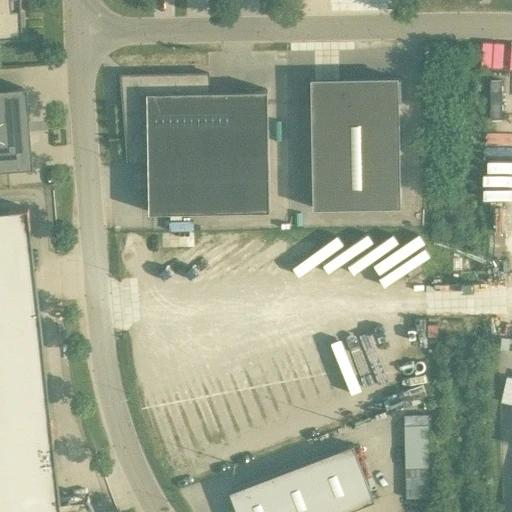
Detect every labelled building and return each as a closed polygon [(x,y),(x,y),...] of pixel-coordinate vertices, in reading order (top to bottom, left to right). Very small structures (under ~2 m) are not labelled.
[(0,0),(0,39),(23,39),(21,9),(20,9),(20,11),(12,11),(10,0),(0,0)] [(511,66),(511,43),(487,41),(485,65),(511,66)] [(266,90),(208,91),(208,73),(140,74),(140,80),(136,81),(132,83),(130,86),(128,90),(128,94),(122,94),(128,161),(148,161),(149,212),(269,210),(266,90)] [(313,78),(310,78),(313,208),(400,206),(398,101),(400,101),(400,79),(342,80),(342,89),(313,89),(313,78)] [(23,88),(0,89),(0,170),(29,168),(23,88)] [(53,440),(50,419),(45,377),(47,377),(35,269),(34,269),(29,227),(30,227),(28,208),(0,210),(0,511),(46,511),(42,473),(56,471),(52,440),(53,440)] [(329,344),(180,393),(197,445),(347,397),(329,344)] [(404,413),(408,496),(431,495),(428,412),(404,413)] [(344,511),(375,500),(353,444),(230,491),(237,511),(344,511)]
